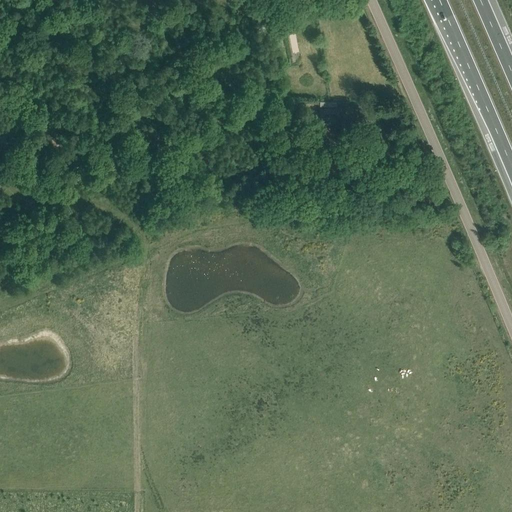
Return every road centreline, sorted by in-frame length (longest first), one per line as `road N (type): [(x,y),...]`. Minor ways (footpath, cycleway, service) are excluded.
road 1 (unclassified): [(511,328),(371,0)]
road 2 (trunk): [(437,0),(511,170)]
